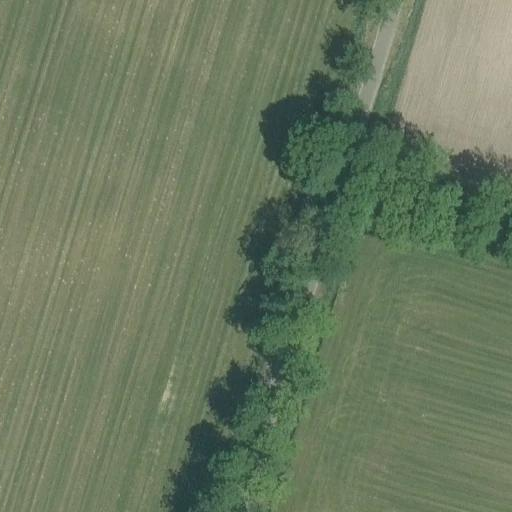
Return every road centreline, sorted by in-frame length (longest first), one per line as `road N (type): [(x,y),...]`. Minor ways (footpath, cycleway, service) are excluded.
road 1 (unclassified): [(239,511),(395,0)]
road 2 (track): [(340,178),(511,225)]
